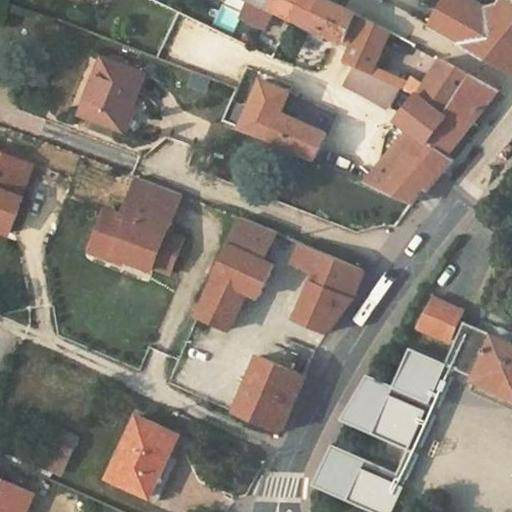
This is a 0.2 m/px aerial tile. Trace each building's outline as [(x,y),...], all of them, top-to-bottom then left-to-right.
[(258,0),(293,16),(299,0),(258,0)] [(358,13),(330,0),(299,0),(293,16),(346,40),(358,13)] [(511,71),(511,0),(504,0),(503,3),(489,7),(476,0),(447,0),(433,27),(511,71)] [(392,31),(358,13),(346,40),(355,44),(346,60),(358,65),(375,73),(392,31)] [(145,75),(105,59),(84,113),(124,128),(145,75)] [(411,75),(405,86),(416,91),(448,112),(471,75),(443,60),(426,86),(411,75)] [(430,140),(448,112),(416,91),(405,86),(375,73),(358,65),(347,83),(405,116),(402,120),(413,130),(386,161),(425,187),(432,186),(454,158),(448,154),(430,140)] [(498,91),(471,75),(448,112),(430,140),(448,154),(498,91)] [(256,102),(257,100),(237,91),(224,120),(245,129),(256,102)] [(269,108),(256,102),(245,129),(257,135),(269,108)] [(281,112),(269,108),(257,135),(269,140),(281,112)] [(328,132),(281,112),(269,140),(348,174),(355,160),(339,152),(339,155),(329,151),(327,155),(320,152),(328,132)] [(23,197),(34,165),(0,152),(0,228),(12,233),(25,198),(23,197)] [(425,187),(386,161),(367,182),(414,203),(425,187)] [(185,196),(140,178),(125,217),(108,210),(101,230),(105,232),(99,249),(127,259),(157,270),(158,267),(174,274),(187,240),(170,234),(185,196)] [(244,219),(233,242),(266,256),(278,232),(244,219)] [(99,249),(105,232),(101,230),(93,251),(126,264),(127,259),(99,249)] [(199,315),(231,331),(249,292),(261,297),(277,261),(266,256),(233,242),(199,315)] [(303,243),(295,261),(319,272),(299,318),(327,331),(355,293),(366,268),(303,243)] [(422,333),(451,345),(453,342),(461,321),(465,313),(436,301),(422,333)] [(511,344),(461,321),(453,342),(455,342),(445,363),(410,348),(393,386),(367,375),(345,423),(411,451),(400,475),(334,446),(316,487),(372,511),(396,511),(459,372),(511,395),(511,344)] [(260,357),(237,412),(281,431),(306,375),(260,357)] [(111,477),(150,495),(169,455),(178,436),(138,418),(111,477)] [(60,429),(45,462),(66,472),(81,438),(60,429)] [(169,455),(150,495),(161,501),(180,460),(169,455)] [(0,511),(19,511),(28,492),(0,479),(0,511)]
